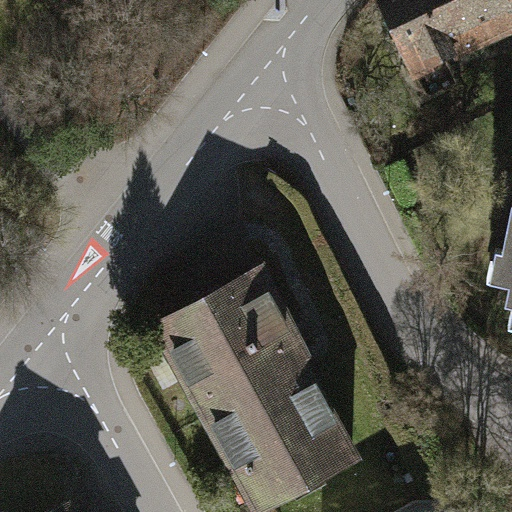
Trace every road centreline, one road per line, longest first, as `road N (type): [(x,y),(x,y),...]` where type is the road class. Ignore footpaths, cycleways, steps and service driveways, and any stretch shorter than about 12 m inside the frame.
road 1 (residential): [(511,405),(483,394),(439,359),(404,318),(305,124),(262,74)]
road 2 (residential): [(262,74),(45,340)]
road 3 (residential): [(45,340),(93,404),(154,511)]
